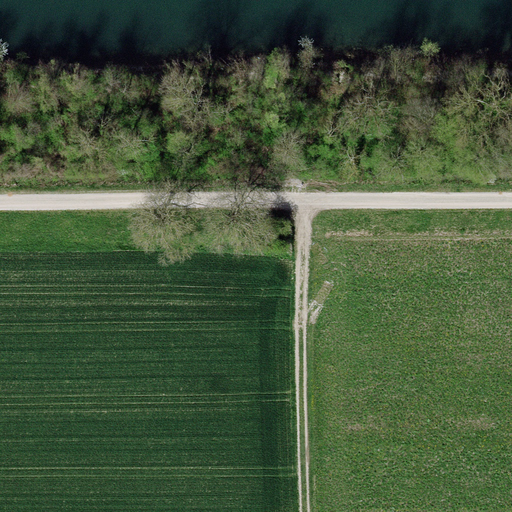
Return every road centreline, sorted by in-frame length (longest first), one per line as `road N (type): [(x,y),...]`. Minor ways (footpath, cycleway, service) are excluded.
road 1 (track): [(511,201),(0,206)]
road 2 (track): [(308,511),(298,205)]
